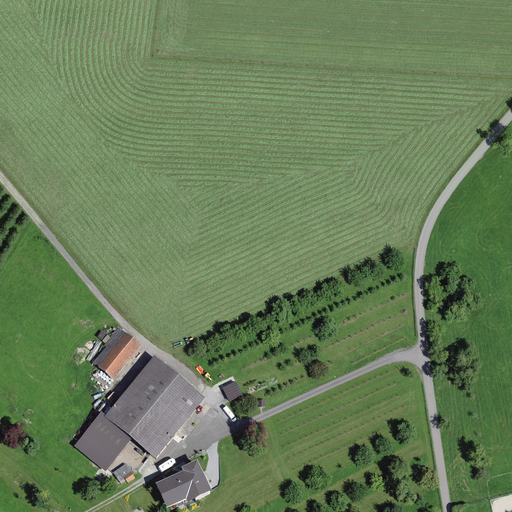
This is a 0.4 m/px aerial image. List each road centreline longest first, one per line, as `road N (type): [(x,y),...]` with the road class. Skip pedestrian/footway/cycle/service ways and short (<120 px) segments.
road 1 (unclassified): [(448,511),(423,353),(419,258),(437,209),(511,116)]
road 2 (track): [(0,174),(128,328),(195,378),(229,431)]
